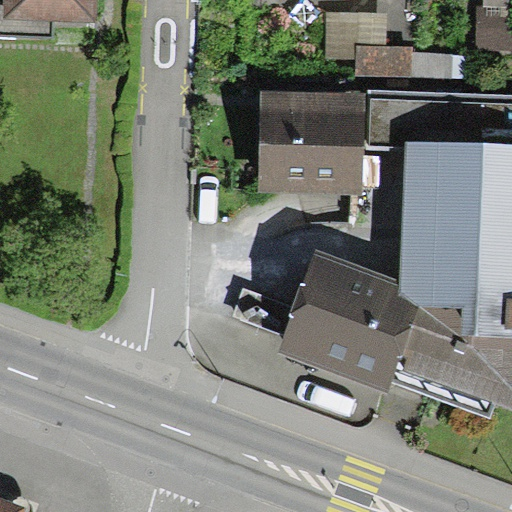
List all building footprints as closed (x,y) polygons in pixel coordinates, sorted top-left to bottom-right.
[(88,0),(0,0),(0,40),(88,41),(88,0)] [(511,52),(511,0),(487,0),(487,15),(478,15),(477,52),(511,52)] [(263,91),(259,191),(365,194),(367,149),(367,95),(300,93),(263,91)] [(511,92),(367,92),(367,95),(367,149),(404,148),(511,149),(511,92)] [(390,390),(393,380),(489,413),(494,399),(511,405),(511,149),(404,148),(402,283),(313,252),(295,303),(285,333),(279,351),(390,390)] [(295,303),(245,287),(235,317),(285,333),(295,303)]
